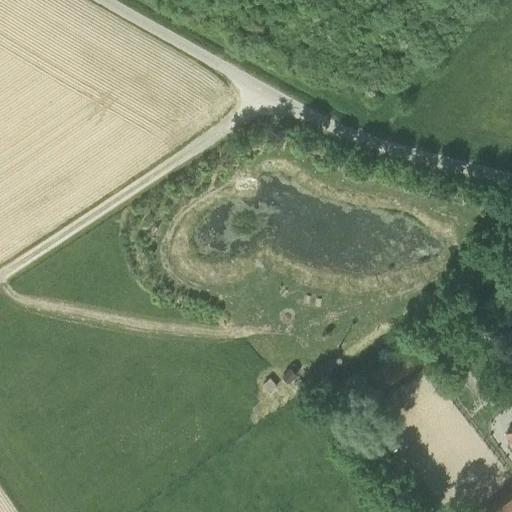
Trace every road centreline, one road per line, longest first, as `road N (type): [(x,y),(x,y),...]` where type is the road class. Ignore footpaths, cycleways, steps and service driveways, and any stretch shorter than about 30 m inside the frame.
road 1 (unclassified): [(511,176),(380,142),(276,97),(101,0)]
road 2 (track): [(276,97),(0,278)]
